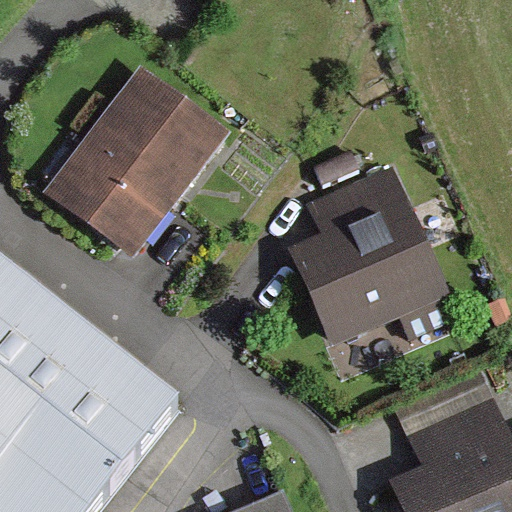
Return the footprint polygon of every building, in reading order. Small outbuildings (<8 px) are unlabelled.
[(227,138),(147,73),(49,194),(129,258),(227,138)] [(328,240),(293,255),(334,346),(451,294),(395,169),(312,205),(328,240)] [(97,511),(182,404),(0,260),(0,511),(97,511)] [(511,511),(511,444),(494,403),(425,432),(438,461),(394,480),(408,511),(511,511)] [(292,511),(285,494),(243,511),(292,511)]
